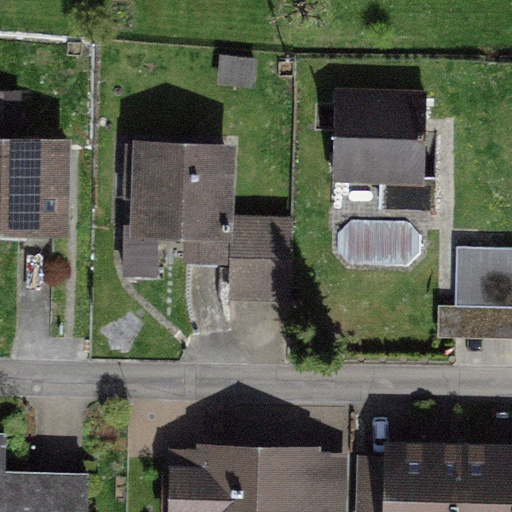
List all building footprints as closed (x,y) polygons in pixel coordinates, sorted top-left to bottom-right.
[(431,105),(338,101),(336,181),(428,185),(431,105)] [(228,157),(145,150),(137,245),(220,251),(228,157)] [(77,151),(0,151),(0,240),(77,240),(77,151)] [(292,231),(246,229),(244,288),(290,289),(292,231)] [(511,246),(462,246),(461,304),(511,304),(511,246)] [(18,444),(0,443),(0,511),(104,511),(106,481),(17,478),(18,444)] [(349,511),(349,452),(179,453),(179,511),(349,511)] [(390,511),(511,511),(511,456),(482,456),(417,455),(392,454),(390,511)]
